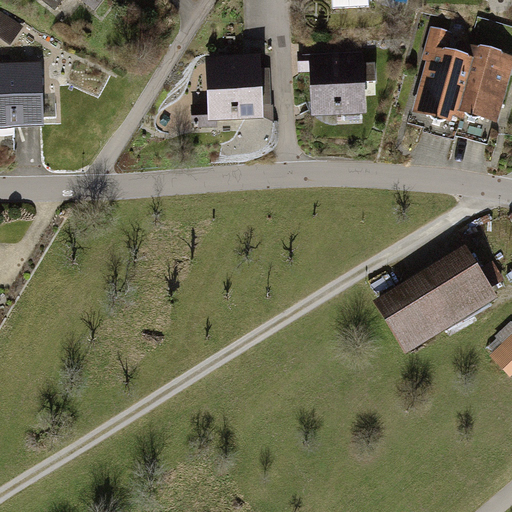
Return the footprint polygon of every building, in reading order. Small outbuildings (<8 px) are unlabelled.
[(42,0),(56,11),(64,0),(83,0),(95,9),(102,0),(42,0)] [(333,0),(334,9),(371,7),(370,0),(333,0)] [(22,30),(3,16),(0,20),(0,35),(11,43),(22,30)] [(463,118),(464,112),(471,81),(463,78),(468,56),(449,51),(453,33),(432,29),(424,60),(432,62),(423,95),(427,96),(432,104),(429,114),(432,115),(432,118),(435,121),(434,125),(441,126),(441,122),(446,122),(451,120),(453,115),(463,118)] [(469,49),(468,56),(463,78),(471,81),(464,112),(469,117),(469,122),(476,123),(478,120),(484,117),(496,120),(511,63),(511,60),(502,58),(503,54),(480,47),(479,52),(469,49)] [(258,54),(210,56),(212,107),(195,108),(196,128),(216,127),(216,116),(261,115),(258,54)] [(340,55),(301,56),(302,71),(315,71),(316,111),(364,110),(364,83),(377,83),(376,65),(341,66),(340,55)] [(43,67),(0,68),(0,137),(13,137),(12,126),(42,126),(41,97),(44,97),(43,67)] [(469,255),(383,308),(406,347),(493,294),(490,289),(503,281),(494,265),(480,273),(469,255)] [(506,348),(497,356),(511,372),(511,337),(504,346),(506,348)]
